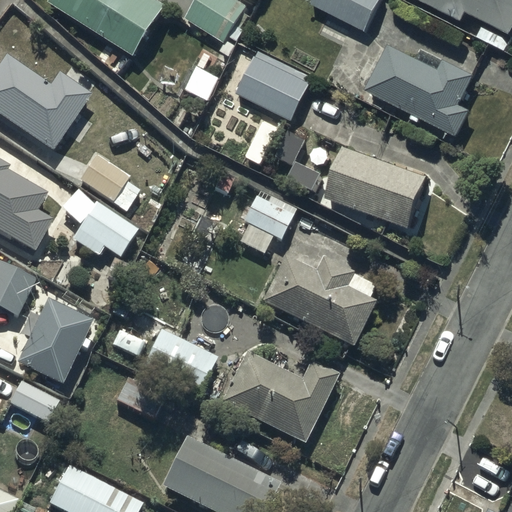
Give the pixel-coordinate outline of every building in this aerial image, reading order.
[(57,0),(51,10),(137,65),(171,13),(150,0),(57,0)] [(250,13),(227,0),(200,0),(186,25),(226,49),(230,43),(238,48),(245,34),(239,31),(250,13)] [(387,0),(316,0),(312,10),(370,38),(387,0)] [(511,0),(403,0),(463,31),(469,19),(511,40),(511,0)] [(417,63),(389,49),(366,96),(460,141),(472,117),(463,112),(478,81),(422,54),(417,63)] [(313,81),(259,55),(236,100),(294,127),(311,92),(309,91),(313,81)] [(8,63),(0,74),(0,120),(54,157),(93,102),(61,80),(52,93),(8,63)] [(223,83),(198,71),(186,94),(211,107),(223,83)] [(391,170),(347,153),(329,203),(412,236),(432,185),(426,183),(428,179),(393,165),(391,170)] [(96,160),(79,188),(126,217),(140,194),(129,187),(132,182),(96,160)] [(0,237),(34,258),(52,228),(37,218),(48,199),(10,177),(11,174),(0,167),(0,237)] [(246,251),(271,263),(293,220),(255,201),(245,221),(258,228),(246,251)] [(138,236),(95,209),(73,244),(100,261),(104,254),(120,264),(138,236)] [(263,306),(354,350),(376,305),(370,302),(373,297),(371,286),(323,263),(317,276),(285,261),(263,306)] [(36,285),(0,266),(0,312),(18,322),(36,285)] [(93,328),(47,307),(18,370),(63,391),(80,354),(88,358),(91,350),(85,347),(93,328)] [(218,361),(161,334),(142,374),(200,401),(218,361)] [(221,405),(304,446),(338,377),(312,364),(302,382),(247,355),(221,405)] [(166,400),(127,380),(114,406),(153,426),(166,400)] [(60,406),(23,388),(11,412),(49,430),(60,406)] [(266,511),(280,487),(188,439),(163,489),(208,511),(266,511)] [(70,469),(49,510),(52,511),(144,511),(146,509),(70,469)] [(0,511),(18,511),(22,506),(0,494),(0,511)]
